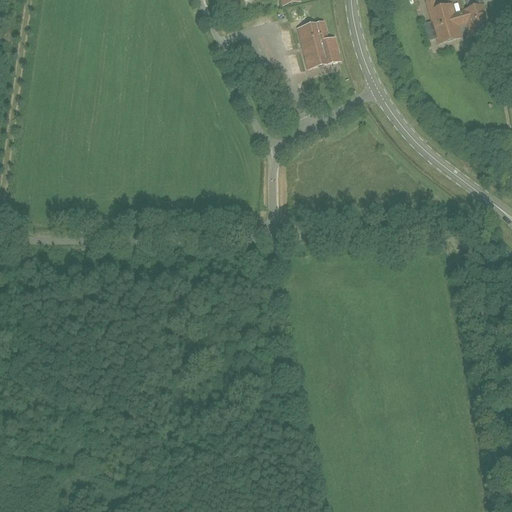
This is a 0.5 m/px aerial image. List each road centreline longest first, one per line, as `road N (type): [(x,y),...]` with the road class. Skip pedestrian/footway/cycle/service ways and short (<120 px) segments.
road 1 (unclassified): [(270,238),(0,240)]
road 2 (unclassified): [(270,238),(468,237)]
road 3 (primary): [(511,218),(426,153),(376,89)]
road 4 (unclassified): [(270,153),(198,0)]
road 5 (unclassified): [(376,89),(270,153)]
